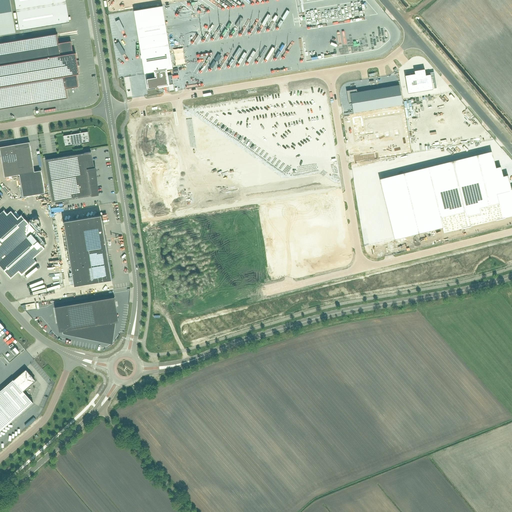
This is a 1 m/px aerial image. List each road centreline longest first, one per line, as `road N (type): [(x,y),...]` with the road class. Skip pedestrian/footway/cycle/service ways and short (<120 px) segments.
road 1 (tertiary): [(170,366),(317,318),(511,277)]
road 2 (unclassified): [(330,72),(108,108)]
road 3 (tertiary): [(135,317),(136,275),(108,108)]
road 4 (unclassified): [(330,72),(363,270)]
road 5 (unknown): [(25,122),(26,111),(88,97),(73,0)]
road 6 (unclassified): [(363,270),(511,232)]
road 7 (unclassified): [(511,151),(413,38)]
road 8 (unclassified): [(191,511),(98,408)]
road 9 (tertiary): [(0,500),(98,408)]
road 10 (unclassified): [(68,353),(47,416),(0,458)]
